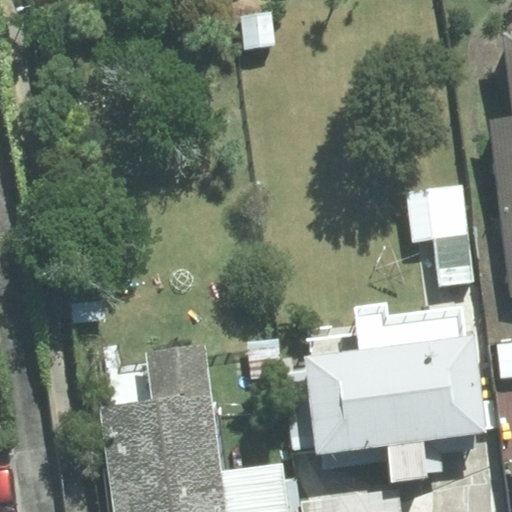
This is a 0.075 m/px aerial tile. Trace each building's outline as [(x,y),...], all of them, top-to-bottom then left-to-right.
[(511,28),(502,29),(511,115),(489,118),(509,297),(511,297),(511,28)] [(439,289),(471,283),(465,234),(432,240),(439,289)] [(443,472),(440,453),(493,445),(479,332),(307,354),(322,469),(391,459),(394,479),(443,472)] [(118,511),(230,511),(210,339),(151,347),(156,396),(106,403),(118,511)] [(511,378),(511,342),(496,345),(502,380),(511,378)] [(511,392),(495,395),(502,444),(511,442),(511,392)] [(402,511),(401,501),(304,507),(303,511),(402,511)]
